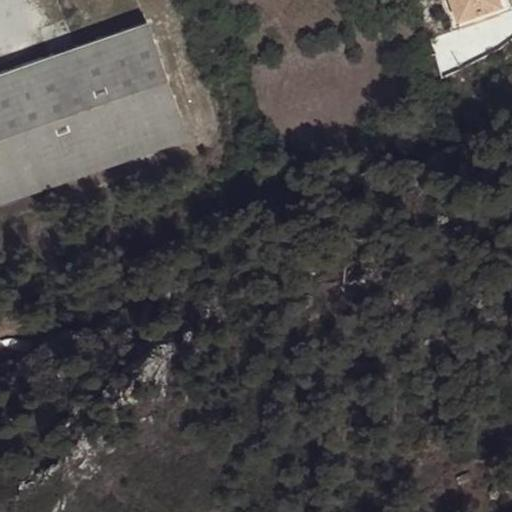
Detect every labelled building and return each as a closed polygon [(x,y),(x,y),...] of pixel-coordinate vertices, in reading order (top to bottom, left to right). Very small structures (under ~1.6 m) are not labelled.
[(451,0),(459,20),(501,5),(499,0),(451,0)] [(511,20),(495,28),(502,44),(511,36),(511,20)] [(146,23),(0,74),(0,204),(187,139),(146,23)] [(502,44),(495,28),(453,44),(463,66),(502,44)] [(463,66),(453,44),(432,53),(439,75),(463,66)]
